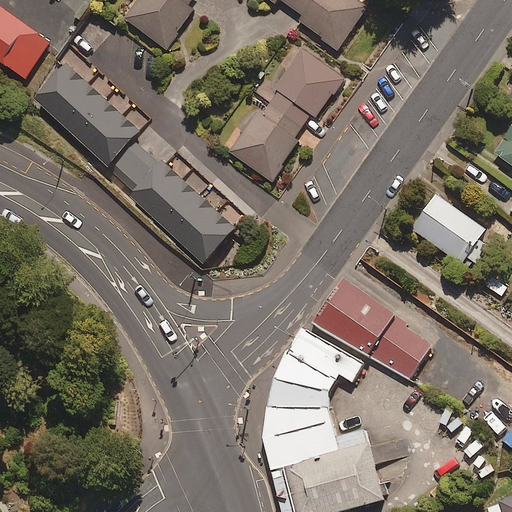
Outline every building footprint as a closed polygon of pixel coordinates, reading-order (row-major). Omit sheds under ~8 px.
[(141,0),(127,20),(169,51),(197,13),(191,8),(196,0),(141,0)] [(270,0),(278,6),(282,1),(305,17),(302,22),(343,51),(372,9),(359,0),(270,0)] [(53,44),(0,6),(0,59),(28,80),(53,44)] [(348,80),(307,52),(265,116),(261,114),(234,155),(276,183),(301,145),(297,142),(314,116),(321,120),(348,80)] [(145,137),(72,68),(41,102),(113,170),(145,137)] [(511,129),(494,156),(511,168),(511,129)] [(164,167),(143,148),(117,175),(139,195),(136,198),(208,267),(240,233),(167,164),(164,167)] [(413,233),(463,267),(467,261),(477,267),(491,247),(481,241),(487,233),(437,199),(413,233)] [(422,380),(448,340),(348,277),(322,317),(422,380)] [(276,421),(281,456),(295,511),(325,511),(387,496),(383,481),(370,432),(347,436),(339,417),(336,403),(348,375),(366,378),(371,358),(307,328),(282,374),(276,421)] [(511,377),(481,354),(475,363),(502,384),(492,397),(511,412),(511,377)] [(511,511),(511,499),(491,506),(492,511),(511,511)]
